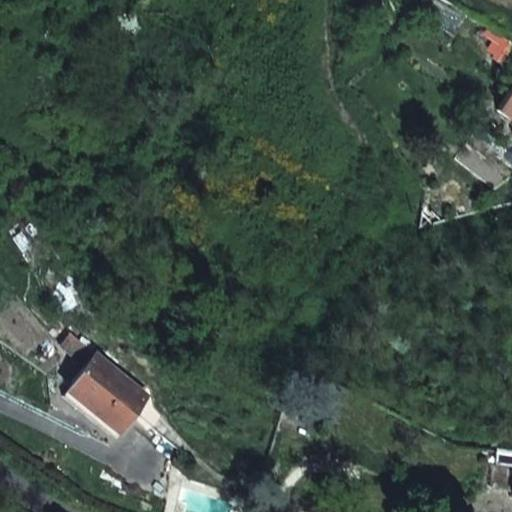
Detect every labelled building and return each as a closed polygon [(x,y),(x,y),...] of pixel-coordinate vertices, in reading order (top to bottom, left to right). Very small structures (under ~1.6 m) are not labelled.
[(511,45),(487,27),(486,26),(481,33),(491,40),(486,45),(495,51),(492,57),(501,63),(504,60),(508,61),(511,53),(511,45)] [(511,128),(510,131),(511,132),(511,85),(497,107),(511,117),(511,128)] [(95,351),(92,353),(62,391),(111,429),(128,408),(143,389),(95,351)] [(307,367),(298,361),(295,370),(293,375),(308,383),(315,371),(307,367)] [(133,413),(128,408),(111,429),(116,433),(133,413)] [(511,449),(494,448),(492,448),(489,462),(511,466),(511,473),(509,493),(511,493),(511,449)]
